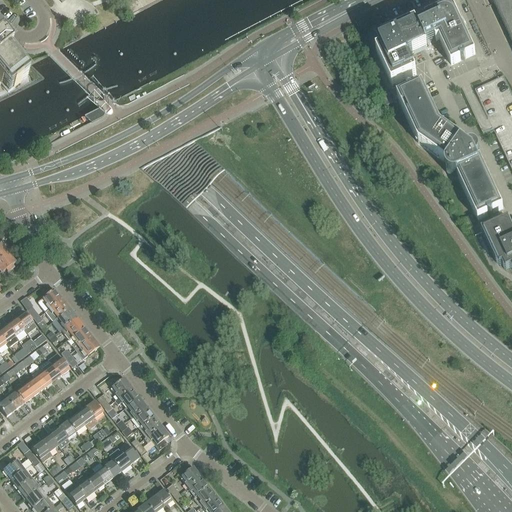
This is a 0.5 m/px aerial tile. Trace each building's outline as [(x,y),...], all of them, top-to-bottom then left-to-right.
[(511,0),(489,0),(490,3),(493,2),(511,41),(509,42),(511,49),(511,0)] [(380,51),(376,53),(392,87),(416,75),(407,56),(417,52),(427,47),(426,46),(435,41),(436,43),(439,41),(451,67),(460,62),(464,64),(466,60),(475,55),(457,15),(456,13),(454,12),(452,11),(451,10),(449,9),(447,9),(445,9),(443,10),(425,18),(426,21),(417,26),(415,22),(381,38),(383,42),(377,45),(380,51)] [(0,85),(1,85),(4,89),(8,94),(27,78),(27,77),(21,71),(21,70),(20,69),(21,68),(22,68),(23,68),(15,58),(2,42),(0,39),(0,85)] [(476,93),(511,170),(511,98),(504,80),(484,90),(476,93)] [(440,127),(440,126),(422,87),(412,92),(408,90),(407,94),(397,98),(418,145),(446,165),(446,166),(445,168),(445,170),(445,172),(446,174),(447,175),(449,177),(450,178),(452,178),(454,179),(456,178),(458,178),(478,222),(488,217),(492,218),(493,215),(503,210),(480,160),(477,162),(474,156),(475,155),(475,154),(475,153),(475,152),(474,152),(473,151),(472,152),(471,152),(466,149),(468,146),(440,127)] [(386,90),(378,94),(385,108),(393,104),(386,90)] [(102,107),(84,117),(85,118),(91,124),(101,119),(102,118),(103,118),(103,117),(104,116),(104,115),(104,114),(105,113),(104,112),(104,111),(104,110),(103,109),(103,108),(102,107)] [(511,232),(507,223),(483,235),(499,268),(504,266),(506,271),(511,269),(511,270),(511,232)] [(7,256),(0,261),(0,274),(1,276),(5,273),(6,274),(14,269),(12,267),(15,265),(7,256)] [(16,269),(8,276),(12,280),(19,274),(16,269)] [(54,292),(38,304),(46,314),(61,302),(54,292)] [(26,299),(20,303),(27,312),(33,307),(26,299)] [(53,324),(57,320),(69,312),(61,302),(46,314),(45,315),(53,324)] [(34,323),(39,320),(32,310),(27,313),(34,323)] [(63,331),(76,321),(69,312),(57,320),(61,326),(60,327),(63,331)] [(23,313),(14,320),(15,321),(24,333),(26,336),(36,329),(33,326),(24,315),(23,313)] [(15,339),(24,333),(15,321),(6,328),(15,339)] [(68,342),(72,339),(83,330),(76,321),(63,331),(61,333),(68,342)] [(17,343),(15,339),(6,328),(0,332),(0,338),(6,346),(8,350),(17,343)] [(91,340),(87,335),(83,330),(72,339),(76,345),(71,348),(75,352),(91,340)] [(49,342),(55,338),(51,333),(46,337),(49,342)] [(42,337),(33,344),(36,349),(40,346),(45,342),(42,337)] [(82,362),(98,349),(91,340),(75,352),(82,362)] [(30,341),(21,347),(24,351),(27,355),(33,351),(36,349),(33,344),(30,341)] [(14,357),(18,362),(22,359),(18,354),(14,357)] [(29,358),(33,363),(38,358),(35,354),(29,358)] [(56,356),(47,363),(60,379),(69,372),(60,360),(56,356)] [(69,357),(64,361),(71,370),(76,366),(69,357)] [(20,365),(24,369),(33,363),(29,358),(20,365)] [(51,385),(60,379),(47,363),(38,370),(39,371),(51,385)] [(15,376),(24,369),(20,365),(11,372),(15,376)] [(42,392),(51,385),(39,371),(31,378),(42,392)] [(6,383),(15,376),(11,372),(2,378),(6,383)] [(31,378),(21,384),(33,399),(42,392),(31,378)] [(123,381),(112,390),(116,396),(115,397),(118,401),(131,391),(123,381)] [(24,406),(33,399),(21,384),(13,391),(24,406)] [(9,394),(4,398),(6,401),(15,412),(24,406),(13,391),(10,388),(7,391),(9,394)] [(131,391),(118,401),(114,404),(117,408),(122,404),(127,409),(138,400),(131,391)] [(104,412),(109,408),(101,398),(96,402),(104,412)] [(127,409),(124,412),(131,421),(132,420),(145,410),(138,400),(127,409)] [(0,411),(6,419),(15,412),(6,401),(0,405),(0,411)] [(94,403),(85,410),(93,421),(102,414),(94,403)] [(97,426),(93,421),(85,410),(76,417),(84,428),(88,432),(97,426)] [(145,410),(132,420),(140,429),(153,419),(145,410)] [(75,435),(84,428),(76,417),(67,423),(75,435)] [(140,429),(138,431),(145,440),(160,429),(153,419),(140,429)] [(119,430),(124,426),(121,422),(116,426),(119,430)] [(66,441),(75,435),(67,423),(58,430),(66,441)] [(163,442),(168,438),(160,429),(145,440),(144,441),(147,445),(152,442),(155,446),(154,447),(158,452),(167,446),(163,442)] [(58,430),(49,437),(57,448),(60,451),(69,444),(66,441),(58,430)] [(48,455),(57,448),(49,437),(40,443),(48,455)] [(51,458),(48,455),(40,443),(31,450),(42,465),(51,458)] [(88,443),(84,446),(88,451),(92,448),(88,443)] [(134,449),(141,458),(146,455),(139,445),(134,449)] [(139,460),(130,450),(130,449),(121,456),(129,467),(139,460)] [(117,451),(108,458),(112,463),(121,474),(129,467),(121,456),(117,451)] [(31,466),(36,462),(29,452),(23,456),(27,462),(21,467),(17,461),(2,472),(10,482),(24,471),(31,466)] [(66,459),(70,465),(74,461),(70,456),(66,459)] [(111,481),(121,474),(112,463),(103,470),(111,481)] [(57,467),(49,473),(52,478),(61,471),(57,467)] [(179,467),(171,473),(174,476),(181,470),(179,467)] [(102,488),(111,481),(103,470),(94,476),(102,488)] [(187,489),(200,479),(192,470),(181,479),(186,484),(184,486),(187,489)] [(32,480),(24,471),(10,482),(17,491),(32,480)] [(54,480),(57,484),(63,480),(64,481),(67,478),(63,474),(54,480)] [(93,494),(102,488),(94,476),(85,483),(93,494)] [(81,486),(76,490),(84,501),(93,494),(85,483),(81,478),(77,481),(81,486)] [(196,497),(207,488),(200,479),(187,489),(190,493),(192,492),(196,497)] [(25,501),(39,489),(32,480),(17,491),(25,501)] [(84,501),(76,490),(73,486),(64,493),(75,508),(84,501)] [(174,499),(179,496),(172,487),(167,491),(174,499)] [(202,508),(215,498),(207,488),(196,497),(196,498),(193,500),(198,506),(199,505),(202,508)] [(47,499),(39,490),(39,489),(25,501),(32,510),(47,499)] [(167,506),(172,502),(164,491),(154,498),(163,509),(164,511),(166,511),(170,510),(167,506)] [(150,511),(159,511),(163,509),(154,498),(145,505),(150,511)] [(215,498),(202,508),(204,511),(216,511),(222,507),(215,498)] [(33,511),(49,511),(54,508),(47,499),(32,510),(33,511)] [(65,499),(60,503),(67,511),(69,511),(73,509),(65,499)]
